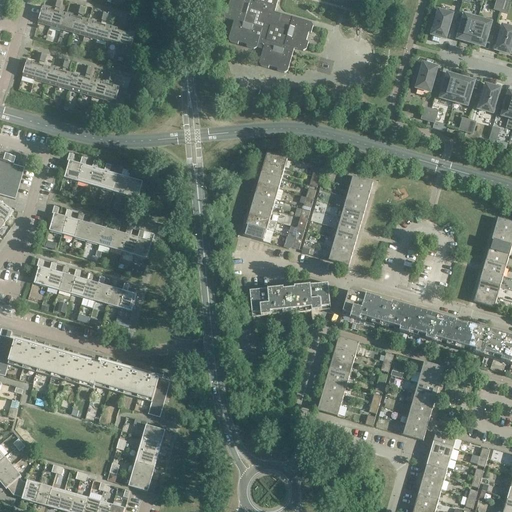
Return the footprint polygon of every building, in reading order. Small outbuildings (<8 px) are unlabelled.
[(228,0),(230,0),(227,9),(225,8),(223,16),(225,19),(234,21),(228,40),(230,43),(238,45),(238,43),(247,45),(246,48),(254,50),(257,48),(263,50),(259,63),(261,67),(268,69),(269,67),(278,69),(277,71),(284,73),(287,72),(294,49),(303,51),(306,50),(308,42),(306,42),(309,33),(311,34),(313,26),(311,23),(275,13),(278,0),(228,0)] [(504,0),(503,0),(496,0),(493,11),(500,13),(504,0)] [(511,2),(504,0),(500,13),(507,15),(511,2)] [(42,8),(38,23),(50,26),(54,12),(48,10),(42,8)] [(450,24),(452,15),(439,11),(438,12),(433,11),(427,33),(432,35),(432,36),(434,36),(432,41),(439,43),(440,38),(443,39),(445,30),(448,31),(450,24)] [(61,29),(65,15),(66,14),(60,13),(54,12),(50,26),(61,29)] [(66,14),(65,15),(61,29),(73,33),(77,18),(71,17),(71,16),(66,14)] [(460,41),(471,44),(478,19),(464,16),(462,25),(460,31),(463,32),(460,41)] [(89,21),(83,19),(83,20),(77,18),(73,33),(84,36),(89,22),(89,21)] [(491,23),(478,19),(471,44),(481,47),(484,38),(487,39),(488,32),(489,32),(491,23)] [(89,21),(89,22),(84,36),(96,39),(100,25),(94,23),(95,23),(89,21)] [(106,27),(100,25),(96,39),(108,43),(112,28),(106,26),(106,27)] [(509,54),(511,54),(511,29),(502,26),(500,36),(498,42),(501,43),(498,52),(509,55),(509,54)] [(123,32),(118,30),(118,29),(112,28),(108,43),(119,46),(123,32)] [(123,32),(119,46),(131,49),(135,34),(129,33),(123,32)] [(433,84),(434,77),(432,76),(434,68),(432,67),(433,62),(427,60),(426,65),(423,64),(423,65),(418,64),(411,87),(416,88),(416,89),(430,93),(433,84)] [(38,66),(32,64),(32,63),(27,62),(22,76),(34,80),(38,66)] [(44,67),(38,66),(34,80),(46,83),(50,68),(44,67)] [(46,83),(57,86),(61,72),(56,71),(56,70),(50,68),(46,83)] [(73,75),(67,73),(67,74),(61,72),(57,86),(69,90),(73,75)] [(85,79),(79,77),(73,75),(69,90),(81,93),(85,79)] [(440,99),(454,103),(461,78),(450,75),(448,84),(445,83),(443,90),(440,99)] [(471,81),(461,78),(454,103),(467,107),(470,98),(471,91),(469,90),(471,81)] [(92,96),(96,82),(90,80),(90,81),(85,79),(81,93),(92,96)] [(96,82),(92,96),(104,100),(108,86),(102,84),(102,83),(96,82)] [(104,100),(115,103),(119,88),(114,87),(108,86),(104,100)] [(496,114),(503,91),(499,90),(499,89),(488,86),(486,95),(483,94),(481,101),(478,110),(492,114),(492,113),(496,114)] [(502,117),(511,119),(511,93),(509,102),(507,101),(505,108),(502,117)] [(424,107),(421,120),(428,122),(431,109),(424,107)] [(438,111),(431,109),(428,122),(434,124),(438,111)] [(462,118),(459,131),(465,133),(469,120),(462,118)] [(476,122),(469,120),(465,133),(472,135),(476,122)] [(493,127),(489,139),(496,141),(500,129),(493,127)] [(267,153),(266,157),(264,163),(266,164),(284,169),(287,159),(267,153)] [(74,155),(69,154),(67,161),(69,162),(64,179),(77,183),(81,165),(80,165),(72,163),(74,155)] [(0,195),(15,200),(24,168),(12,165),(14,159),(0,155),(0,195)] [(87,159),(82,158),(80,165),(81,165),(77,183),(89,186),(94,169),(92,168),(85,166),(87,159)] [(99,163),(94,161),(92,168),(94,169),(89,186),(101,190),(106,172),(104,172),(97,170),(99,163)] [(266,164),(264,163),(261,173),(263,174),(281,180),(284,169),(266,164)] [(111,166),(106,165),(104,172),(106,172),(101,190),(113,193),(118,176),(116,176),(109,173),(111,166)] [(123,169),(118,168),(116,176),(118,176),(113,193),(126,197),(130,180),(128,179),(121,177),(123,169)] [(135,173),(130,171),(128,179),(130,180),(126,197),(138,200),(143,183),(133,180),(135,173)] [(263,174),(261,173),(258,184),(260,184),(260,185),(278,190),(281,180),(263,174)] [(373,183),(353,177),(350,188),(368,193),(370,193),(373,183)] [(260,184),(258,184),(255,194),(257,195),(275,201),(278,190),(260,185),(260,184)] [(368,193),(350,188),(347,199),(365,204),(365,203),(367,204),(370,193),(368,193)] [(257,195),(255,194),(252,205),(254,205),(254,206),(272,211),(275,201),(257,195)] [(365,204),(347,199),(344,209),(362,214),(364,214),(367,204),(365,203),(365,204)] [(0,203),(0,219),(5,223),(12,213),(0,203)] [(254,205),(252,205),(249,215),(251,216),(269,221),(272,211),(254,206),(254,205)] [(59,208),(54,207),(52,214),(54,215),(49,232),(61,235),(66,218),(65,218),(57,216),(59,208)] [(362,214),(344,209),(341,219),(359,225),(359,224),(361,225),(364,214),(362,214)] [(72,212),(67,210),(65,218),(66,218),(61,235),(74,239),(79,222),(77,221),(70,219),(72,212)] [(84,215),(79,214),(77,221),(79,222),(74,239),(86,242),(91,225),(89,225),(82,223),(84,215)] [(251,216),(249,215),(246,225),(248,226),(266,232),(269,221),(251,216)] [(96,219),(91,217),(89,225),(91,225),(86,242),(98,246),(103,229),(101,228),(94,226),(96,219)] [(359,225),(341,219),(338,230),(356,235),(356,234),(358,235),(361,225),(359,224),(359,225)] [(511,223),(498,219),(497,224),(495,230),(497,230),(497,231),(511,235),(511,223)] [(108,222),(103,221),(101,228),(103,229),(98,246),(110,249),(115,232),(113,232),(106,230),(108,222)] [(120,226),(115,224),(113,232),(115,232),(110,249),(123,253),(128,236),(125,235),(118,233),(120,226)] [(248,226),(246,225),(243,237),(263,243),(266,232),(248,226)] [(132,229),(127,228),(125,235),(128,236),(123,253),(135,256),(140,239),(137,239),(130,236),(132,229)] [(356,235),(338,230),(335,240),(353,245),(355,245),(358,235),(356,234),(356,235)] [(497,230),(495,230),(492,240),(494,240),(494,241),(511,246),(511,235),(497,231),(497,230)] [(145,233),(140,231),(137,239),(140,239),(135,256),(147,260),(152,243),(143,240),(145,233)] [(353,245),(335,240),(332,250),(350,256),(350,255),(352,256),(355,245),(353,245)] [(494,240),(492,240),(489,250),(491,251),(509,257),(511,246),(494,241),(494,240)] [(47,241),(45,247),(56,250),(57,244),(47,241)] [(350,256),(332,250),(329,262),(348,267),(352,256),(350,255),(350,256)] [(491,251),(489,250),(486,261),(488,261),(488,262),(506,267),(509,257),(491,251)] [(44,261),(39,260),(37,267),(39,268),(34,285),(46,288),(51,271),(49,270),(42,268),(44,261)] [(488,261),(486,261),(483,271),(485,272),(503,277),(506,267),(488,262),(488,261)] [(56,265),(51,263),(49,270),(51,271),(46,288),(59,292),(63,275),(62,274),(54,272),(56,265)] [(69,268),(64,267),(62,274),(63,275),(59,292),(71,295),(76,278),(74,277),(67,275),(69,268)] [(81,272),(76,270),(74,277),(76,278),(71,295),(83,299),(88,282),(86,281),(79,279),(81,272)] [(485,272),(483,271),(480,281),(482,282),(482,283),(500,288),(503,277),(485,272)] [(93,275),(88,274),(86,281),(88,282),(83,299),(95,302),(100,285),(98,284),(91,282),(93,275)] [(105,279),(100,277),(98,284),(100,285),(95,302),(107,306),(113,289),(110,288),(103,286),(105,279)] [(117,282),(112,281),(110,288),(113,289),(107,306),(120,309),(125,292),(122,291),(115,289),(117,282)] [(482,282),(480,281),(477,292),(479,292),(479,293),(497,298),(500,288),(482,283),(482,282)] [(129,285),(124,284),(122,291),(125,292),(120,309),(132,313),(137,296),(127,293),(129,285)] [(328,284),(309,286),(297,287),(297,289),(289,290),(291,311),(297,310),(297,313),(331,310),(328,284)] [(281,290),(281,289),(252,291),(250,292),(252,318),(286,314),(286,311),(291,311),(289,290),(284,290),(281,290)] [(382,301),(349,291),(342,316),(374,326),(375,323),(381,324),(387,304),(381,302),(382,301)] [(479,292),(477,292),(474,303),(494,309),(497,298),(479,293),(479,292)] [(59,303),(57,312),(64,314),(67,305),(59,303)] [(392,305),(387,304),(381,324),(386,326),(385,329),(399,333),(406,335),(417,338),(425,313),(393,304),(392,305)] [(457,322),(425,313),(417,338),(450,347),(451,344),(456,346),(461,348),(461,351),(493,360),(500,335),(468,325),(467,327),(462,325),(456,324),(457,322)] [(79,314),(77,320),(88,324),(90,318),(79,314)] [(2,331),(0,338),(0,375),(5,377),(9,363),(95,387),(96,385),(152,401),(148,415),(160,418),(170,384),(173,385),(175,378),(164,375),(160,373),(159,377),(151,375),(149,374),(150,371),(145,369),(144,373),(135,370),(136,367),(131,365),(130,369),(121,366),(122,362),(117,361),(116,364),(107,362),(107,358),(103,357),(101,363),(91,360),(92,357),(87,356),(86,359),(77,357),(78,353),(73,352),(72,355),(63,352),(64,349),(59,348),(58,351),(48,348),(49,345),(45,344),(44,347),(34,344),(35,341),(30,340),(29,343),(20,340),(21,337),(16,335),(13,334),(2,331)] [(511,338),(500,335),(493,360),(511,365),(511,338)] [(359,344),(339,338),(336,348),(338,349),(337,349),(356,355),(359,344)] [(338,349),(336,348),(333,359),(335,359),(334,360),(353,365),(356,355),(337,349),(338,349)] [(335,359),(333,359),(330,369),(332,370),(331,370),(350,376),(353,365),(334,360),(335,359)] [(444,369),(424,363),(421,374),(439,379),(441,380),(444,371),(444,369)] [(332,370),(330,369),(327,380),(329,380),(328,381),(347,386),(350,376),(331,370),(332,370)] [(439,379),(421,374),(418,384),(436,389),(436,390),(438,390),(441,380),(439,379)] [(329,380),(327,380),(324,390),(326,390),(325,391),(344,396),(347,386),(328,381),(329,380)] [(436,389),(418,384),(415,394),(433,400),(435,401),(438,390),(436,390),(436,389)] [(326,390),(324,390),(321,400),(341,407),(344,396),(325,391),(326,390)] [(433,400),(415,394),(412,405),(430,410),(430,411),(432,411),(435,401),(433,400)] [(341,407),(321,400),(317,412),(322,413),(338,417),(341,407)] [(430,410),(412,405),(409,415),(427,420),(427,421),(429,421),(432,411),(430,411),(430,410)] [(7,418),(15,420),(17,410),(10,408),(7,418)] [(73,409),(71,416),(77,417),(79,411),(73,409)] [(427,420),(409,415),(406,425),(424,431),(426,432),(429,421),(427,421),(427,420)] [(424,431),(406,425),(403,436),(423,442),(426,432),(424,431)] [(165,432),(146,426),(143,438),(162,444),(165,432)] [(436,433),(435,438),(433,444),(435,444),(435,445),(453,450),(456,439),(436,433)] [(162,444),(143,438),(139,451),(158,456),(162,444)] [(25,447),(19,440),(13,444),(19,452),(25,447)] [(126,442),(119,440),(116,450),(123,452),(126,442)] [(435,444),(433,444),(430,454),(432,455),(450,460),(453,450),(435,445),(435,444)] [(158,456),(139,451),(136,463),(155,468),(158,456)] [(432,455),(430,454),(427,464),(429,465),(429,466),(447,471),(450,460),(432,455)] [(0,478),(13,468),(5,458),(0,461),(0,478)] [(155,468),(136,463),(132,475),(151,481),(155,468)] [(119,466),(112,464),(109,474),(116,476),(119,466)] [(429,465),(427,464),(424,475),(426,475),(426,476),(444,481),(447,471),(429,466),(429,465)] [(63,469),(53,466),(51,473),(61,476),(63,469)] [(21,478),(13,468),(0,478),(0,482),(6,490),(8,489),(14,496),(22,482),(20,479),(21,478)] [(87,476),(78,473),(76,480),(85,483),(86,479),(87,476)] [(151,481),(132,475),(128,487),(148,493),(151,481)] [(426,475),(424,475),(421,485),(423,486),(441,492),(444,481),(426,476),(426,475)] [(27,484),(22,482),(14,496),(23,499),(22,501),(34,504),(40,485),(27,482),(27,484)] [(110,486),(101,484),(99,491),(108,494),(110,486)] [(52,489),(40,485),(34,504),(46,508),(52,489)] [(423,486),(421,485),(418,496),(420,496),(420,497),(438,502),(441,492),(423,486)] [(64,492),(52,489),(46,508),(58,511),(64,492)] [(71,511),(76,496),(64,492),(58,511),(61,511),(71,511)] [(84,511),(88,499),(76,496),(71,511),(84,511)] [(420,496),(418,496),(415,506),(417,507),(433,511),(435,511),(438,502),(420,497),(420,496)] [(97,511),(100,503),(88,499),(84,511),(97,511)] [(113,511),(115,508),(100,503),(97,511),(113,511)]
